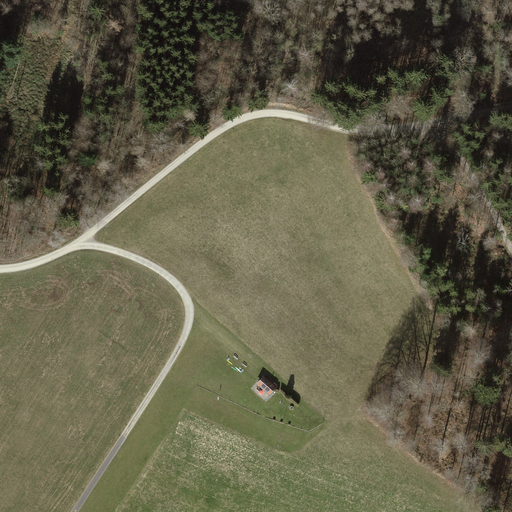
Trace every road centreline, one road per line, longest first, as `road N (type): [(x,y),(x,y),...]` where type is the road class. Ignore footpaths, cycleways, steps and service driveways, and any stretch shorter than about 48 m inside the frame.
road 1 (track): [(0,270),(67,249),(242,119),(296,116),(352,132),(511,108)]
road 2 (track): [(73,511),(186,336),(191,316),(183,290),(166,273),(83,239)]
road 3 (track): [(425,126),(456,154),(511,243)]
